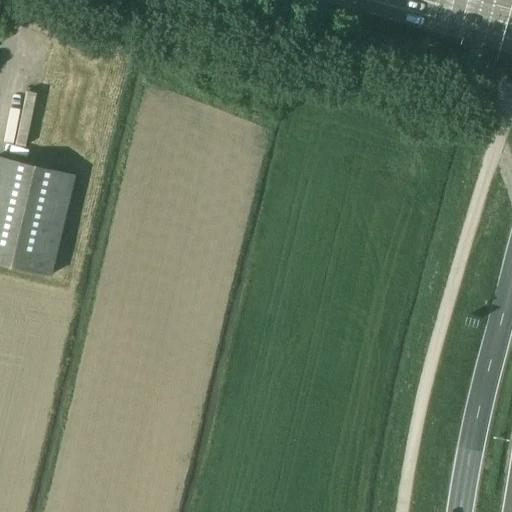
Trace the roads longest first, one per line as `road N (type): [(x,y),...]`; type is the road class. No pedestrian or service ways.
road 1 (unclassified): [(511,96),(159,0)]
road 2 (motorway): [(511,281),(460,511)]
